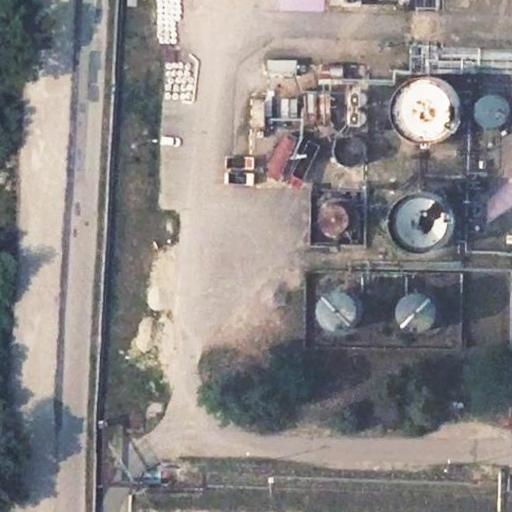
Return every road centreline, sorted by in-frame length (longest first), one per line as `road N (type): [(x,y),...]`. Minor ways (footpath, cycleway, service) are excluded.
road 1 (unclassified): [(70,511),(94,0)]
road 2 (track): [(52,0),(33,511)]
